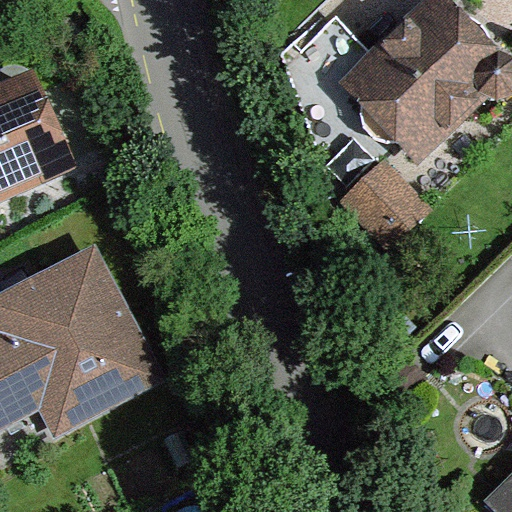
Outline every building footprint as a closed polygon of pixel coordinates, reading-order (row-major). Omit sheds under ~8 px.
[(500,64),(488,63),(434,7),(347,89),(366,109),(362,120),(364,130),(372,139),(382,141),(393,138),(412,158),(479,96),(485,101),(494,102),(501,100),(508,95),(511,83),(511,81),(509,72),(500,64)] [(65,22),(47,37),(71,66),(88,51),(65,22)] [(0,192),(59,166),(24,88),(0,99),(0,192)] [(0,419),(40,399),(55,427),(146,379),(86,266),(0,311),(0,323),(10,343),(0,348),(0,419)] [(421,381),(402,361),(380,381),(399,402),(421,381)] [(511,474),(498,488),(511,502),(511,474)]
